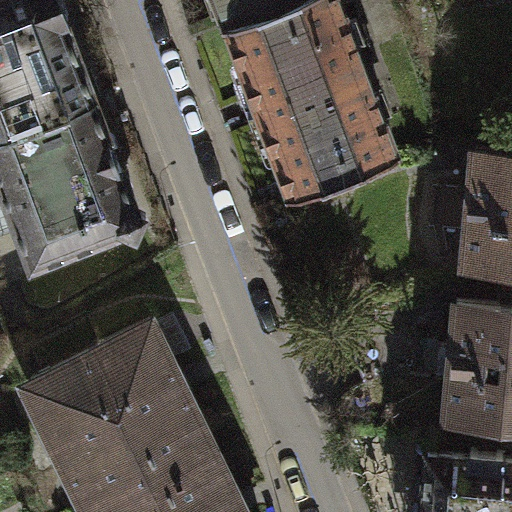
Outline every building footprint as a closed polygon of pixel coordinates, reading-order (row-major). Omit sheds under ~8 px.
[(0,0),(0,127),(93,93),(58,0),(0,0)] [(221,0),(228,17),(272,0),(221,0)] [(337,0),(272,0),(228,17),(292,191),(396,151),(337,0)] [(133,201),(93,93),(0,127),(0,177),(31,258),(122,222),(138,227),(146,207),(133,201)] [(511,146),(473,143),(462,257),(511,260),(511,146)] [(356,264),(332,272),(340,295),(364,287),(356,264)] [(411,292),(340,317),(363,380),(418,359),(440,360),(445,293),(411,292)] [(511,297),(456,292),(444,413),(511,419),(511,297)] [(32,375),(89,499),(211,443),(152,317),(32,375)] [(89,499),(95,511),(245,511),(211,443),(89,499)] [(511,511),(511,455),(427,449),(422,511),(511,511)]
